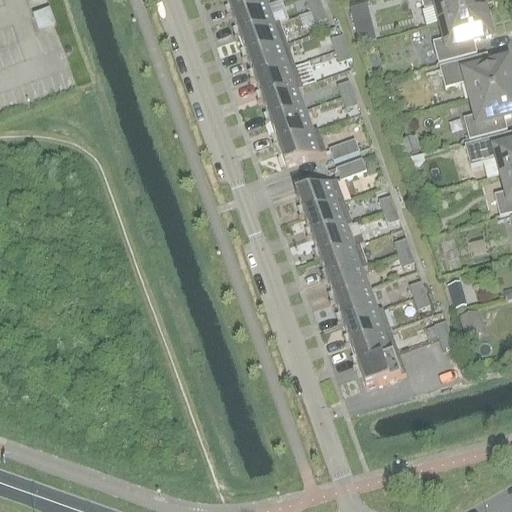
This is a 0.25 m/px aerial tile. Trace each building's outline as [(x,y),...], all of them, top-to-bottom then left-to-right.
[(231,18),(231,19),(267,6),(264,0),(224,0),(231,17),(226,19),(226,20),(231,18)] [(313,0),(306,3),(310,15),(323,11),(318,0),(313,0)] [(421,0),(424,12),(437,9),(441,25),(484,14),(480,0),(421,0)] [(239,39),(239,40),(239,41),(279,26),(279,25),(275,27),(267,6),(231,19),(238,39),(234,41),(239,39)] [(366,6),(349,11),(353,26),(370,22),(366,6)] [(327,22),(323,11),(310,15),(315,27),(327,22)] [(55,29),(56,28),(50,12),(33,18),(37,17),(41,28),(53,23),(55,29)] [(484,14),(441,25),(446,42),(433,45),(439,66),(476,56),(473,44),(490,39),(484,14)] [(246,61),(247,62),(246,62),(247,62),(287,48),(279,26),(239,41),(246,60),(241,62),(242,63),(246,61)] [(331,43),(335,55),(347,50),(343,38),(340,39),(331,43)] [(254,82),(254,83),(254,84),(295,69),(287,48),(247,62),(254,82),(249,83),(249,84),(254,82)] [(347,50),(335,55),(339,67),(348,63),(351,62),(347,50)] [(487,57),(449,67),(455,88),(467,85),(472,102),(511,90),(511,81),(508,65),(490,70),(487,57)] [(262,104),(262,105),(302,91),(295,69),(254,84),(261,103),(257,105),(257,106),(262,104)] [(341,101),(353,97),(349,85),(337,89),(341,101)] [(390,85),(373,90),(378,104),(394,99),(390,85)] [(511,90),(472,102),(476,118),(464,121),(469,143),(507,133),(504,120),(511,118),(511,90)] [(269,125),(270,126),(306,114),(298,93),(303,91),(302,91),(262,105),(269,125),(265,126),(265,127),(269,125)] [(353,97),(341,101),(345,113),(358,109),(353,97)] [(277,147),(277,148),(318,134),(318,133),(313,134),(306,114),(270,126),(277,146),(272,148),(273,149),(277,147)] [(318,134),(277,148),(282,159),(286,170),(326,156),(318,134)] [(498,162),(503,178),(511,175),(511,135),(465,148),(470,169),(498,162)] [(415,138),(395,144),(401,160),(421,154),(415,138)] [(359,155),(354,143),(329,152),(333,165),(359,155)] [(366,175),(362,162),(336,172),(340,184),(366,175)] [(511,175),(503,178),(507,195),(494,198),(500,219),(511,216),(511,175)] [(299,221),(303,220),(304,220),(344,206),(336,183),(296,198),(300,209),(299,209),(303,218),(298,220),(299,221)] [(378,204),(383,216),(395,212),(391,200),(378,204)] [(344,206),(304,220),(311,240),(306,242),(307,243),(311,241),(311,242),(352,227),(344,206)] [(399,224),(395,212),(383,216),(387,228),(399,224)] [(319,263),(359,249),(360,249),(364,247),(361,239),(357,240),(352,227),(311,242),(318,261),(314,263),(314,264),(319,263)] [(394,247),(398,259),(410,255),(406,243),(394,247)] [(360,249),(359,249),(319,263),(326,283),(322,284),(322,286),(326,284),(327,285),(367,270),(360,249)] [(414,267),(410,255),(398,259),(402,271),(414,267)] [(367,270),(327,285),(334,304),(329,306),(330,307),(334,305),(334,306),(370,293),(363,272),(367,271),(367,270)] [(409,290),(413,302),(425,297),(421,285),(409,290)] [(370,293),(334,306),(341,326),(337,327),(337,329),(342,327),(378,315),(370,293)] [(425,297),(413,302),(418,314),(430,309),(425,297)] [(464,302),(452,305),(454,313),(466,309),(464,302)] [(478,314),(460,319),(465,341),(484,337),(478,314)] [(349,347),(345,349),(345,350),(350,348),(350,349),(390,334),(385,335),(378,315),(342,327),(349,347)] [(438,341),(438,342),(450,337),(446,325),(443,326),(424,333),(428,345),(438,341)] [(390,334),(350,349),(357,369),(352,370),(353,372),(357,370),(358,370),(398,356),(390,334)] [(454,349),(450,337),(438,342),(442,353),(454,349)] [(398,356),(358,370),(362,382),(366,392),(406,378),(398,356)]
